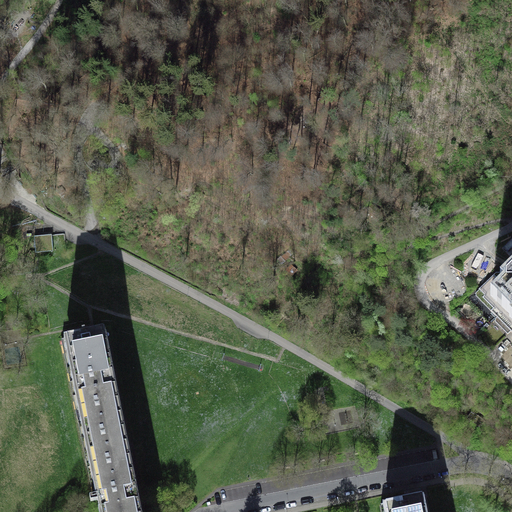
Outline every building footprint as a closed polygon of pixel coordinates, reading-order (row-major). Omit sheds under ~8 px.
[(66,245),(65,234),(34,237),(36,252),(53,251),(52,246),(66,245)] [(9,249),(0,243),(0,256),(4,258),(9,249)] [(511,272),(506,279),(505,286),(502,290),(510,298),(506,301),(511,306),(511,311),(511,312),(511,272)] [(502,290),(505,286),(494,275),(479,290),(485,296),(482,298),(493,309),(491,311),(504,325),(502,327),(508,334),(510,332),(511,333),(511,312),(511,311),(511,306),(506,301),(510,298),(502,290)] [(96,333),(64,339),(70,368),(76,396),(82,424),(88,453),(93,481),(96,495),(99,495),(100,500),(102,511),(140,511),(136,492),(132,473),(126,445),(121,416),(115,388),(109,360),(103,331),(96,333)] [(485,421),(472,411),(467,418),(480,427),(485,421)] [(425,511),(422,496),(383,504),(385,511),(425,511)]
